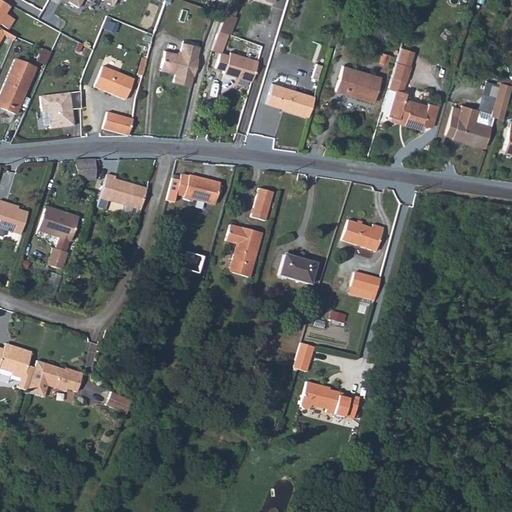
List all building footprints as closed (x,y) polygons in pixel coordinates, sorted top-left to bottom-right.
[(3,0),(0,0),(0,21),(5,24),(11,14),(3,9),(7,1),(3,0)] [(237,5),(227,2),(220,23),(218,28),(228,31),(230,31),(236,13),(234,12),(237,5)] [(214,6),(208,32),(215,33),(221,7),(214,6)] [(218,28),(212,48),(222,51),(222,49),(228,31),(218,28)] [(197,42),(181,38),(178,47),(174,49),(162,47),(158,66),(173,69),(171,78),(188,81),(190,72),(192,72),(195,54),(194,54),(197,42)] [(412,50),(398,46),(394,61),(407,64),(412,50)] [(252,78),(258,56),(232,48),(231,51),(222,49),(222,51),(217,64),(225,66),(225,69),(252,78)] [(0,84),(0,103),(14,109),(34,65),(13,56),(0,84)] [(418,128),(425,104),(405,99),(407,92),(399,89),(402,79),(403,79),(408,65),(407,64),(394,61),(380,110),(388,112),(387,114),(389,115),(398,117),(399,116),(404,117),(403,123),(418,128)] [(94,83),(124,96),(134,76),(103,62),(94,83)] [(344,87),(373,96),(379,76),(341,64),(334,88),(343,91),(344,87)] [(265,99),(305,112),(312,92),(271,79),(265,99)] [(506,100),(510,86),(498,83),(494,97),(506,100)] [(371,100),(373,96),(344,87),(343,91),(371,100)] [(71,90),(42,93),(43,107),(49,107),(51,124),(74,122),(71,90)] [(479,93),(475,110),(487,112),(490,96),(479,93)] [(489,117),(501,120),(506,100),(494,97),(489,117)] [(427,101),(425,104),(418,128),(420,128),(421,123),(431,126),(436,104),(427,101)] [(449,134),(449,136),(481,145),(487,124),(471,119),(475,107),(458,102),(458,106),(450,104),(442,132),(449,134)] [(127,132),(132,116),(106,108),(101,124),(127,132)] [(398,117),(389,115),(388,119),(403,123),(404,117),(399,116),(398,117)] [(511,119),(508,119),(501,147),(511,149),(511,119)] [(94,156),(73,158),(78,177),(95,178),(94,156)] [(179,178),(171,175),(165,198),(173,200),(176,190),(183,192),(183,193),(214,201),(218,179),(188,172),(187,174),(180,172),(179,178)] [(105,175),(95,207),(104,210),(107,201),(139,210),(145,189),(113,180),(113,177),(105,175)] [(271,188),(256,184),(248,213),(263,218),(271,188)] [(1,200),(2,197),(0,196),(0,223),(14,229),(22,208),(12,204),(1,200)] [(79,214),(43,203),(43,206),(77,217),(79,214)] [(43,206),(36,229),(59,236),(55,250),(52,249),(47,265),(61,270),(66,253),(64,252),(68,240),(70,241),(77,217),(43,206)] [(378,241),(383,223),(371,219),(371,223),(347,216),(341,237),(376,247),(377,245),(379,245),(380,242),(378,241)] [(260,229),(239,224),(239,225),(228,222),(224,237),(235,240),(227,268),(248,274),(260,229)] [(278,270),(304,278),(310,257),(283,249),(278,270)] [(310,257),(304,278),(311,280),(318,259),(310,257)] [(347,294),(375,300),(380,278),(354,271),(347,294)] [(25,386),(33,363),(26,361),(30,348),(7,340),(6,344),(4,343),(3,345),(0,344),(0,365),(10,368),(9,371),(18,374),(15,383),(25,386)] [(313,348),(298,343),(290,368),(305,373),(313,348)] [(46,380),(64,386),(66,384),(75,387),(81,369),(70,366),(69,367),(35,356),(33,363),(25,386),(25,389),(34,390),(42,393),(46,380)] [(270,360),(255,357),(251,371),(267,375),(270,360)] [(334,414),(339,391),(321,386),(321,384),(306,379),(300,399),(300,405),(302,408),(307,408),(310,403),(325,407),(325,411),(334,414)] [(344,416),(348,398),(349,394),(339,391),(334,414),(344,416)] [(130,402),(117,397),(108,393),(102,407),(125,416),(130,402)] [(354,419),(359,401),(348,398),(344,416),(354,419)]
